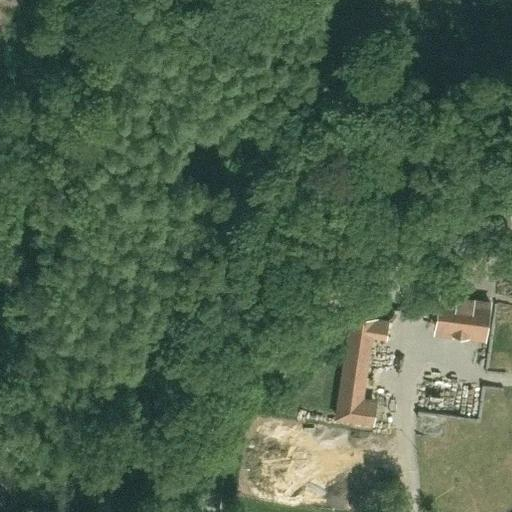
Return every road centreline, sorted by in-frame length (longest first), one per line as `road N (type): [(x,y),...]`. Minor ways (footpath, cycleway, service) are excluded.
road 1 (unclassified): [(208,511),(226,402),(259,352),(416,245),(511,162)]
road 2 (unknown): [(385,511),(407,400),(438,385),(511,384)]
